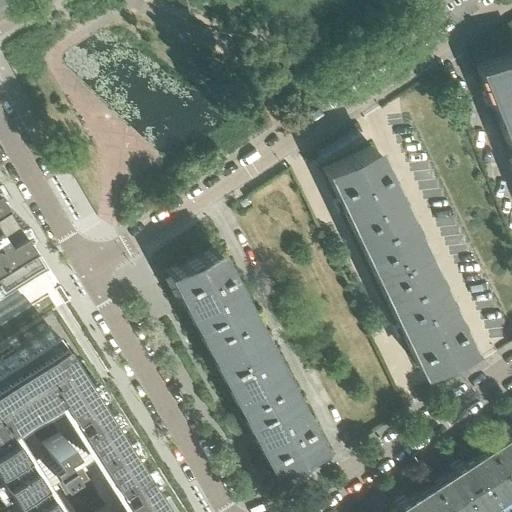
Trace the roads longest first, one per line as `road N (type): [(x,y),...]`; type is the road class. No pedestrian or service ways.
road 1 (residential): [(504,0),(84,270)]
road 2 (residential): [(212,511),(84,270)]
road 3 (residential): [(293,511),(511,370)]
road 4 (residential): [(84,270),(0,133)]
